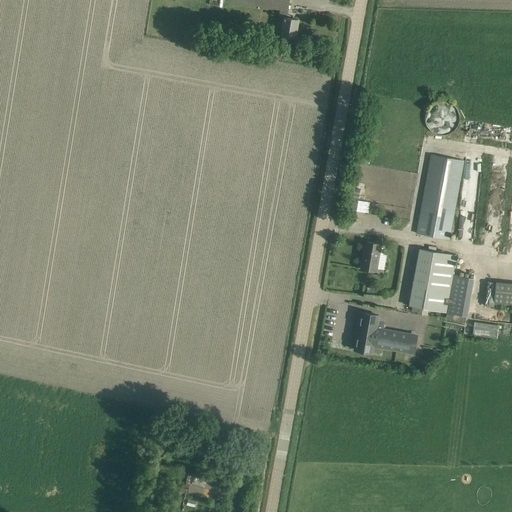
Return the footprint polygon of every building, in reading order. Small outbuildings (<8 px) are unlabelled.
[(281,35),(285,35),(295,37),(298,20),(286,18),(289,0),(228,0),(228,1),(280,10),(278,21),(284,21),(281,35)] [(428,109),(426,113),(425,118),(426,123),(428,128),(432,132),(436,134),(441,135),(446,135),(451,133),(455,130),(458,125),(459,120),(459,115),(457,110),(454,106),(450,103),(445,102),(440,101),(436,102),(431,105),(428,109)] [(431,154),(417,233),(449,239),(464,160),(431,154)] [(354,188),(352,198),(359,199),(360,189),(354,188)] [(358,199),(356,211),(368,212),(370,201),(358,199)] [(402,220),(404,211),(397,209),(395,219),(402,220)] [(376,272),(377,270),(383,271),(384,261),(378,260),(381,244),(366,241),(361,269),(376,272)] [(420,249),(410,306),(426,309),(425,314),(431,315),(433,310),(446,312),(449,298),(453,275),(457,255),(420,249)] [(511,308),(511,283),(496,282),(494,307),(511,308)] [(379,316),(361,312),(359,328),(357,328),(355,334),(357,334),(355,350),(374,353),(375,347),(414,354),(417,335),(377,328),(379,316)] [(472,333),(497,338),(499,325),(475,320),(472,333)]
